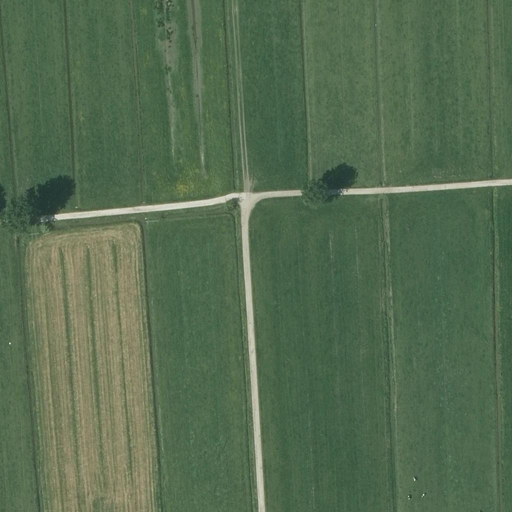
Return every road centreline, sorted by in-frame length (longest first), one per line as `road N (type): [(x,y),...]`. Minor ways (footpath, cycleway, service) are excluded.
road 1 (track): [(0,223),(243,196),(511,183)]
road 2 (track): [(260,511),(243,196)]
